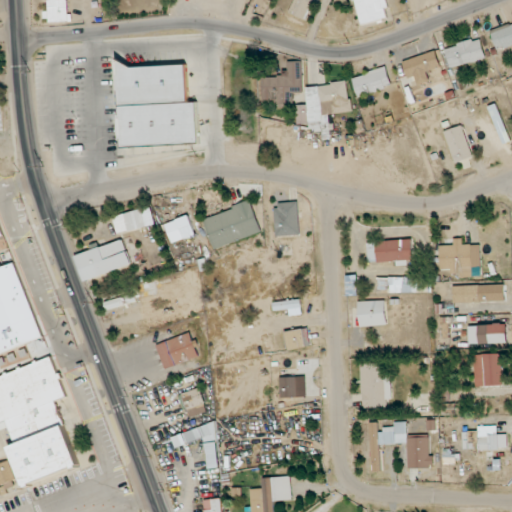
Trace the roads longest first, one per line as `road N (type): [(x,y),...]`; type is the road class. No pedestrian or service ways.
road 1 (secondary): [(159,511),(39,187),(16,0)]
road 2 (tertiary): [(18,40),(186,23),(341,53),(488,0)]
road 3 (residential): [(45,205),(148,176),(221,168),(418,207),(465,202),(511,184)]
road 4 (residential): [(333,190),(338,427),(354,485),(399,500),(511,502)]
